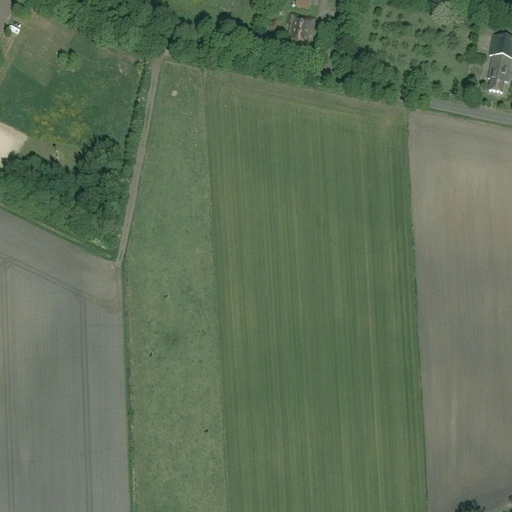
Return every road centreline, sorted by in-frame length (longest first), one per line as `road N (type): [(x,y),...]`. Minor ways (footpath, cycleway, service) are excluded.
road 1 (unclassified): [(511,119),(163,44),(55,0)]
road 2 (track): [(118,267),(163,44)]
